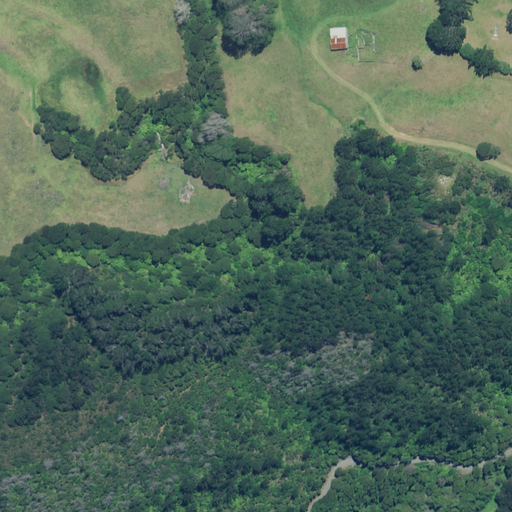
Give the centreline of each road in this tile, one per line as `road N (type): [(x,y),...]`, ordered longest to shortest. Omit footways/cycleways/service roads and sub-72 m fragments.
road 1 (unclassified): [(511,458),(300,475),(276,511)]
road 2 (track): [(511,170),(443,141),(394,141),(382,134),(371,99),(332,70)]
